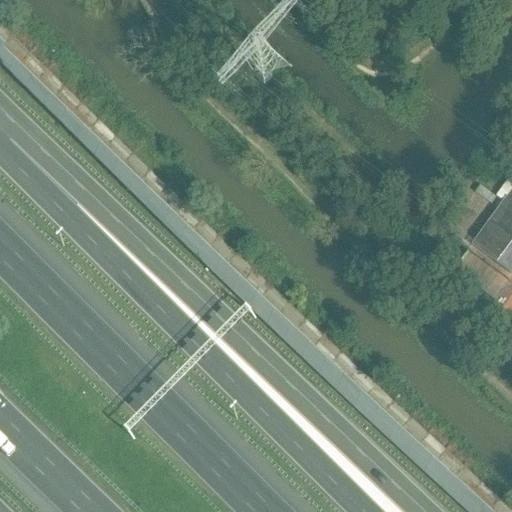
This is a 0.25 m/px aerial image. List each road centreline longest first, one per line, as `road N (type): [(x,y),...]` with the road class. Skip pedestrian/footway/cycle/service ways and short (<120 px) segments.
road 1 (motorway): [(420,511),(1,143)]
road 2 (motorway): [(365,511),(1,143)]
road 3 (motorway): [(266,511),(0,247)]
road 4 (motorway): [(0,425),(89,511)]
